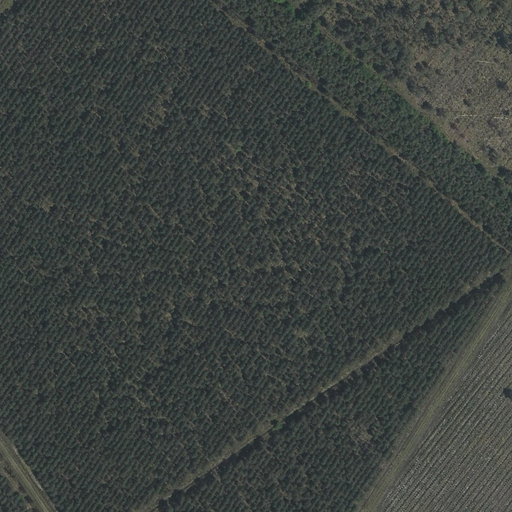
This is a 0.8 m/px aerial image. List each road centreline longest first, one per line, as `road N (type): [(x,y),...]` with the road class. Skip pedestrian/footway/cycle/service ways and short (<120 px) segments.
road 1 (track): [(511,188),(287,0)]
road 2 (track): [(366,511),(511,288)]
